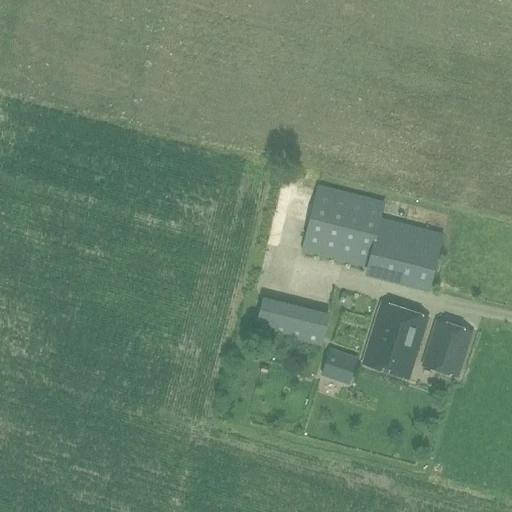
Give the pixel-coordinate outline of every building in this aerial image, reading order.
[(367,269),(430,285),(443,234),(381,218),(385,203),(318,186),(302,250),(368,267),(367,269)] [(262,208),(259,242),(274,243),(277,209),(262,208)] [(130,248),(103,240),(97,261),(124,269),(130,248)] [(266,341),(268,333),(322,347),(330,314),(262,297),(254,330),(252,338),(266,341)] [(409,380),(428,317),(382,303),(363,365),(409,380)] [(423,366),(458,378),(473,332),(438,320),(423,366)] [(511,382),(511,343),(479,334),(469,370),(511,382)] [(329,352),(322,375),(350,384),(357,361),(329,352)]
